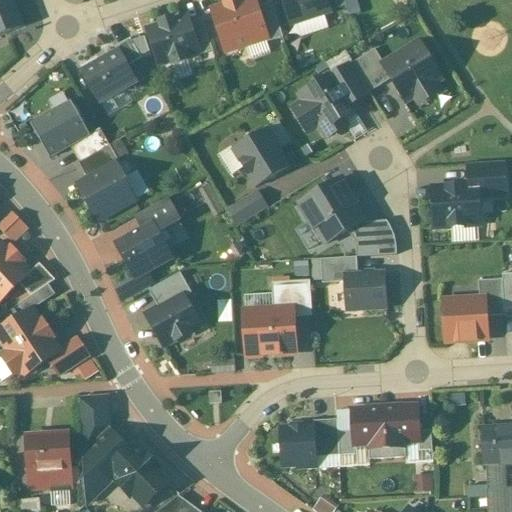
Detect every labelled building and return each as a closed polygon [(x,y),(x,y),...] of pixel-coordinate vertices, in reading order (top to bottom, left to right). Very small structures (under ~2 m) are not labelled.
[(0,0),(0,35),(29,25),(20,0),(0,0)] [(286,0),(292,21),(333,9),(330,0),(286,0)] [(253,3),(217,15),(228,52),(265,41),(253,3)] [(161,26),(147,31),(159,67),(172,63),(173,66),(187,61),(185,58),(197,54),(199,54),(189,24),(187,18),(174,22),(173,19),(160,24),(161,26)] [(202,19),(189,24),(199,54),(197,54),(199,57),(213,52),(202,19)] [(114,48),(117,53),(118,53),(127,69),(142,60),(140,57),(132,43),(130,39),(114,48)] [(145,39),(132,43),(140,57),(149,55),(145,39)] [(252,55),(271,49),(268,40),(249,46),(252,55)] [(384,65),(383,66),(391,80),(405,102),(441,80),(419,44),(384,65)] [(374,50),(351,65),(369,94),(391,80),(383,66),(384,65),(374,50)] [(117,53),(82,73),(100,104),(136,84),(127,69),(118,53),(117,53)] [(350,65),(333,76),(351,105),(368,94),(350,65)] [(333,76),(332,75),(298,96),(321,133),(322,132),(326,139),(345,127),(341,121),(350,115),(352,106),(351,105),(333,76)] [(33,121),(53,157),(93,135),(73,99),(33,121)] [(266,130),(231,151),(254,189),(289,168),(266,130)] [(109,147),(78,164),(87,181),(114,166),(115,167),(119,164),(109,147)] [(87,181),(78,186),(97,222),(134,201),(115,167),(114,166),(87,181)] [(480,168),(470,168),(467,168),(467,170),(468,187),(475,186),(476,198),(503,196),(505,196),(504,195),(503,168),(502,166),(480,168)] [(339,179),(299,204),(301,207),(298,209),(312,232),(316,230),(325,246),(347,232),(362,223),(363,222),(354,208),(357,206),(343,184),(339,179)] [(468,187),(433,189),(431,189),(431,190),(432,191),(434,227),(434,228),(434,229),(436,229),(478,226),(478,225),(476,198),(475,186),(468,187)] [(257,193),(226,212),(235,227),(266,209),(257,193)] [(0,222),(0,227),(14,242),(30,227),(13,209),(0,222)] [(385,222),(363,224),(362,223),(347,232),(355,245),(356,258),(396,256),(395,248),(393,237),(388,227),(385,222)] [(153,226),(117,246),(136,280),(171,260),(153,226)] [(0,246),(0,301),(18,285),(28,276),(27,275),(18,266),(22,262),(10,250),(7,253),(0,246)] [(356,258),(320,261),(321,285),(344,283),(344,277),(357,276),(356,258)] [(38,265),(27,275),(28,276),(18,285),(30,298),(48,286),(54,282),(38,265)] [(357,276),(344,277),(344,283),(346,312),(385,309),(383,275),(357,276)] [(30,298),(28,299),(34,309),(54,296),(48,286),(30,298)] [(246,293),(246,305),(272,305),(272,293),(246,293)] [(181,296),(147,316),(164,348),(199,328),(192,315),(195,314),(188,302),(186,304),(181,296)] [(28,299),(17,306),(24,316),(31,312),(34,309),(28,299)] [(483,302),(443,304),(445,348),(485,346),(483,302)] [(24,316),(0,331),(0,340),(8,353),(0,358),(13,377),(21,373),(24,377),(47,361),(59,354),(58,353),(58,352),(50,340),(52,339),(41,323),(40,325),(31,312),(24,316)] [(289,314),(245,317),(248,360),(292,358),(289,314)] [(76,340),(58,352),(58,353),(59,354),(47,361),(58,378),(88,358),(76,340)] [(220,393),(208,394),(209,406),(221,405),(220,393)] [(418,408),(385,410),(388,460),(406,459),(405,445),(419,444),(420,444),(420,433),(418,408)] [(369,461),(388,460),(385,410),(352,412),(353,433),(354,448),(355,448),(369,448),(369,461)] [(337,421),(311,423),(311,425),(312,425),(314,459),(339,458),(338,434),(337,421)] [(299,429),(279,430),(282,469),(297,468),(297,470),(315,469),(314,459),(312,425),(311,425),(299,426),(299,429)] [(511,428),(482,430),(484,467),(485,467),(503,466),(503,465),(511,464),(511,428)] [(431,432),(420,433),(420,444),(419,444),(420,453),(433,452),(431,432)] [(353,433),(338,434),(339,458),(355,456),(355,448),(354,448),(353,433)] [(127,453),(109,434),(82,461),(82,469),(84,487),(85,505),(113,477),(118,482),(116,484),(130,498),(132,496),(142,507),(167,483),(156,472),(158,471),(144,457),(143,458),(132,448),(127,453)] [(67,437),(27,439),(29,474),(30,490),(56,489),(69,488),(70,488),(69,470),(67,437)] [(503,466),(485,467),(487,491),(505,490),(503,466)] [(82,469),(69,470),(70,488),(77,487),(84,487),(82,469)] [(433,475),(414,475),(414,494),(433,494),(433,475)] [(487,491),(486,491),(486,511),(511,511),(511,489),(505,490),(487,491)] [(197,511),(177,497),(158,511),(197,511)] [(320,511),(334,511),(337,508),(321,499),(315,509),(320,511)]
